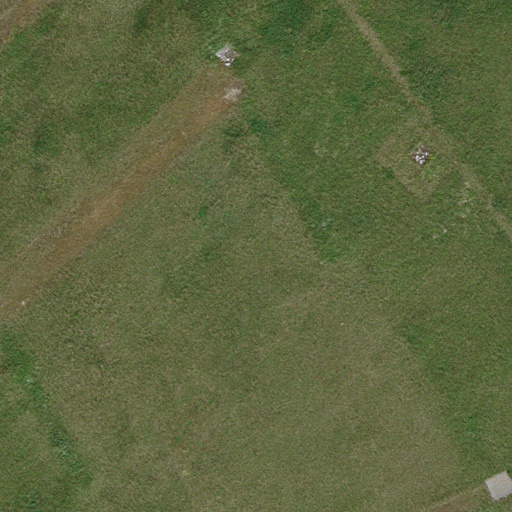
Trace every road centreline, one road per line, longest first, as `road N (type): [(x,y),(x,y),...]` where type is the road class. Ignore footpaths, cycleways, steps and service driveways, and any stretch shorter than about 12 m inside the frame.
road 1 (primary): [(349,511),(42,0)]
road 2 (tertiary): [(0,216),(165,511)]
